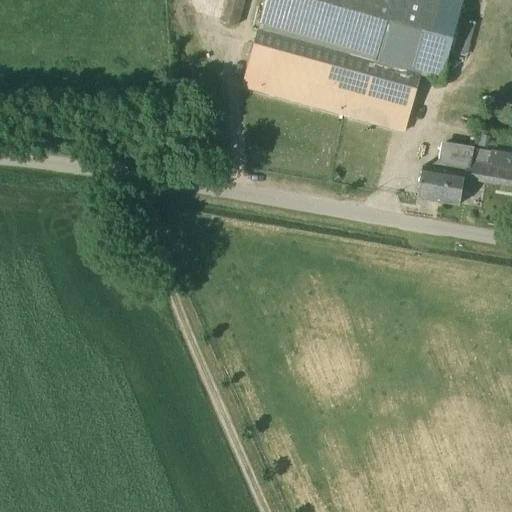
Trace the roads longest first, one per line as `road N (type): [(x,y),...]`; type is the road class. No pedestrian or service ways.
road 1 (unclassified): [(511,242),(0,157)]
road 2 (track): [(265,511),(173,306),(172,275),(138,177)]
